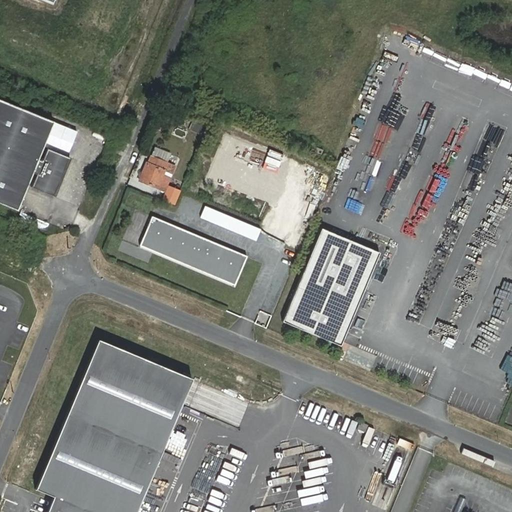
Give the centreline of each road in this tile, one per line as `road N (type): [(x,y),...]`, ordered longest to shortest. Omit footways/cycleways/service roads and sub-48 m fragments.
road 1 (unclassified): [(511,456),(71,271)]
road 2 (unclassified): [(0,453),(71,271)]
road 3 (unknown): [(242,342),(265,264),(239,242),(185,223)]
road 4 (unclassified): [(71,271),(131,143)]
